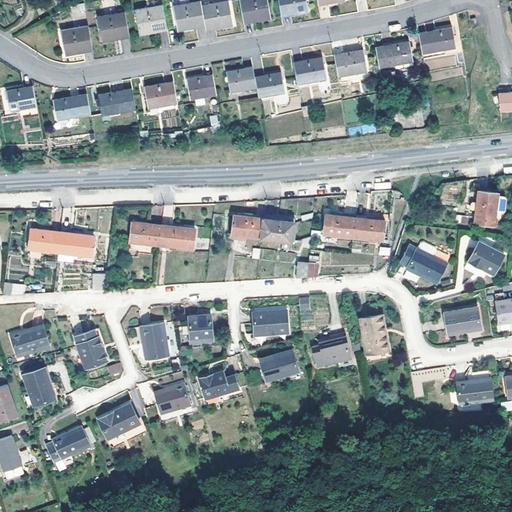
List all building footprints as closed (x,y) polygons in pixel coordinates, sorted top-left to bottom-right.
[(205,19),(206,24),(220,21),(221,27),(234,25),(229,0),(203,5),(205,19)] [(269,0),(240,0),(244,16),(258,14),(260,20),(272,17),(269,0)] [(279,0),(281,10),(295,7),(296,13),(309,10),(306,0),(279,0)] [(191,21),(205,19),(203,5),(202,1),(175,5),(179,30),(192,28),(191,21)] [(167,23),(164,5),(137,10),(141,34),(153,32),(152,26),(167,23)] [(281,10),(282,15),(296,13),(295,7),(281,10)] [(116,32),(130,30),(127,12),(101,16),(105,41),(117,38),(116,32)] [(258,14),(244,16),(245,22),(260,20),(258,14)] [(192,28),(206,25),(206,24),(205,19),(191,21),(192,28)] [(206,25),(207,30),(221,27),(220,21),(206,24),(206,25)] [(168,29),(167,23),(152,26),(153,32),(168,29)] [(94,43),(91,26),(64,30),(69,55),(80,53),(79,46),(94,43)] [(422,32),(425,52),(459,45),(455,26),(422,32)] [(117,38),(131,36),(130,30),(116,32),(117,38)] [(413,40),(379,46),(383,66),(417,60),(413,40)] [(95,49),(94,43),(79,46),(80,53),(95,49)] [(338,54),(342,75),(371,71),(367,49),(338,54)] [(326,57),(297,61),(301,83),(330,78),(326,57)] [(226,70),(241,68),(241,62),(225,64),(226,70)] [(234,91),(260,86),(259,76),(256,67),(230,71),(234,91)] [(260,86),(262,96),(288,91),(284,72),(259,76),(260,86)] [(194,99),(220,94),(216,74),(190,79),(194,99)] [(180,103),(176,81),(147,87),(151,108),(180,103)] [(511,92),(509,93),(509,88),(499,89),(502,111),(511,110),(511,92)] [(12,114),(38,110),(35,89),(9,94),(12,114)] [(105,115),(139,109),(135,89),(102,95),(105,115)] [(93,114),(89,93),(56,99),(60,120),(93,114)] [(211,126),(219,125),(217,114),(209,116),(211,126)] [(475,224),(494,226),(498,193),(480,190),(478,202),(473,202),(472,202),(471,208),(472,209),(477,209),(475,224)] [(327,234),(354,237),(357,217),(329,214),(327,234)] [(233,235),(263,238),(266,217),(235,215),(233,235)] [(266,217),(263,238),(293,241),(296,221),(266,217)] [(357,217),(354,237),(384,240),(387,220),(357,217)] [(131,241),(161,245),(164,225),(133,222),(131,241)] [(164,225),(161,245),(194,248),(197,228),(164,225)] [(59,251),(62,232),(32,229),(30,248),(59,251)] [(96,236),(62,232),(59,251),(93,254),(96,236)] [(420,241),(418,247),(434,255),(437,249),(436,246),(423,240),(420,241)] [(469,262),(494,276),(505,256),(480,242),(469,262)] [(407,268),(438,282),(448,262),(434,255),(418,247),(410,244),(402,261),(409,266),(407,268)] [(389,255),(390,248),(380,247),(379,254),(389,255)] [(253,248),(251,257),(259,259),(260,249),(253,248)] [(321,263),(310,264),(309,277),(321,276),(321,263)] [(309,277),(310,264),(298,265),(297,277),(309,277)] [(96,287),(104,286),(104,275),(96,275),(96,287)] [(15,283),(6,282),(5,293),(11,295),(14,295),(15,283)] [(501,324),(511,321),(511,298),(497,302),(501,324)] [(300,300),(301,309),(310,308),(310,299),(300,300)] [(449,337),(482,331),(478,308),(444,314),(449,337)] [(254,313),(255,336),(289,334),(288,311),(254,313)] [(190,317),(192,343),(214,342),(212,316),(190,317)] [(362,320),(368,357),(390,354),(387,336),(384,337),(381,317),(362,320)] [(43,323),(11,334),(18,355),(50,345),(43,323)] [(141,327),(146,362),(167,359),(163,325),(141,327)] [(94,330),(73,337),(84,369),(106,362),(94,330)] [(318,368),(351,360),(346,338),(320,344),(321,347),(313,349),(318,368)] [(261,360),(267,383),(299,373),(293,351),(261,360)] [(110,376),(124,373),(121,363),(108,366),(110,376)] [(45,368),(24,375),(34,407),(55,399),(45,368)] [(413,397),(423,397),(422,381),(445,379),(444,368),(411,370),(413,397)] [(199,380),(205,400),(239,391),(235,377),(225,380),(223,373),(199,380)] [(493,377),(460,382),(463,404),(496,399),(493,377)] [(9,385),(0,387),(0,422),(20,417),(9,385)] [(155,395),(160,414),(189,406),(183,385),(163,390),(164,393),(155,395)] [(105,442),(137,426),(127,405),(94,422),(105,442)] [(58,463),(89,449),(80,428),(55,439),(57,442),(50,445),(58,463)] [(13,436),(0,440),(0,457),(5,473),(23,467),(13,436)] [(27,450),(20,452),(22,462),(30,460),(27,450)]
